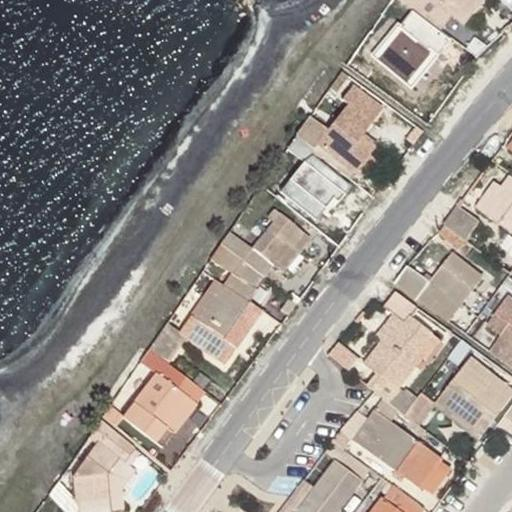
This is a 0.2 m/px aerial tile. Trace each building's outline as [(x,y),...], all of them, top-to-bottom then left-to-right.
[(430,0),(452,18),(468,0),(430,0)] [(437,59),(447,46),(412,16),(396,36),(387,29),(369,52),(413,89),(427,71),(421,65),(430,53),(437,59)] [(327,130),(309,117),(294,138),(315,154),(349,181),(377,145),(363,134),(382,109),(350,87),(341,99),(347,104),(327,130)] [(294,138),(286,148),(307,165),(315,154),(294,138)] [(318,207),(322,211),(338,190),(311,171),(288,203),(309,218),(318,207)] [(511,179),(509,177),(502,188),(496,183),(476,209),(511,235),(511,179)] [(324,212),(322,211),(318,207),(309,218),(316,223),(324,212)] [(459,209),(445,227),(458,237),(465,242),(480,224),(459,209)] [(238,260),(264,280),(274,267),(281,273),(308,238),(277,215),(251,250),(248,247),(241,255),(238,260)] [(244,234),(233,225),(219,245),(238,260),(241,255),(248,247),(239,240),(244,234)] [(458,237),(445,227),(439,237),(452,246),(458,237)] [(247,302),(264,280),(238,260),(219,245),(209,260),(230,276),(222,286),(247,302)] [(415,271),(402,290),(449,323),(484,279),(453,254),(429,283),(415,271)] [(409,267),(394,284),(402,290),(415,271),(409,267)] [(239,314),(247,302),(222,286),(214,281),(178,334),(222,365),(253,323),(239,314)] [(413,406),(419,399),(402,386),(415,368),(410,364),(432,335),(413,320),(420,312),(396,294),(383,308),(392,316),(381,330),(387,335),(381,343),(364,365),(376,375),(366,388),(377,397),(404,418),(413,406)] [(501,337),(490,353),(511,368),(511,303),(508,300),(488,327),(501,337)] [(165,323),(148,348),(161,357),(178,334),(165,323)] [(387,335),(381,330),(375,337),(381,343),(387,335)] [(442,343),(432,335),(410,364),(415,368),(422,359),(426,363),(442,343)] [(359,360),(341,344),(330,357),(348,373),(359,360)] [(160,449),(205,393),(161,357),(148,348),(138,362),(155,374),(123,414),(122,414),(121,417),(120,417),(160,449)] [(452,420),(467,431),(479,441),(511,399),(511,391),(495,378),(483,392),(460,374),(435,406),(452,420)] [(110,404),(102,416),(113,425),(120,417),(121,417),(122,414),(110,404)] [(404,418),(420,431),(429,419),(413,406),(404,418)] [(420,489),(441,460),(376,411),(354,442),(420,489)] [(463,437),(467,431),(452,420),(447,425),(463,437)] [(123,464),(133,452),(99,423),(86,439),(93,445),(70,476),(73,504),(76,504),(76,511),(109,511),(109,508),(107,477),(107,474),(104,474),(117,458),(123,464)] [(281,511),(338,511),(361,482),(336,462),(316,489),(306,482),(293,498),(281,511)] [(107,477),(109,508),(122,507),(121,476),(107,477)] [(424,511),(393,487),(374,511),(424,511)]
